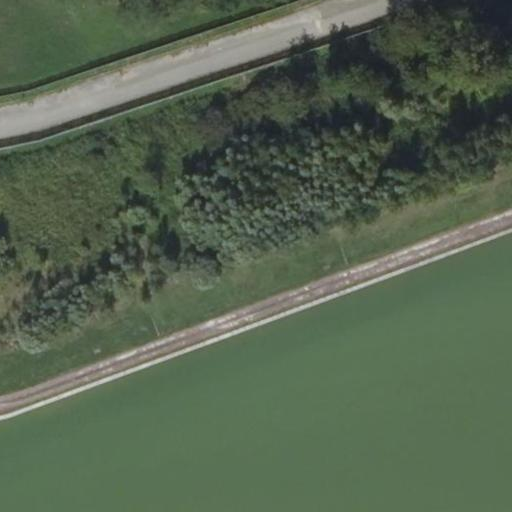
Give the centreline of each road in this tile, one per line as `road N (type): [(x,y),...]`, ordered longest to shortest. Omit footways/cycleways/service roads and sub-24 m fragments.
road 1 (track): [(511,222),(0,407)]
road 2 (unclassified): [(0,126),(369,0)]
